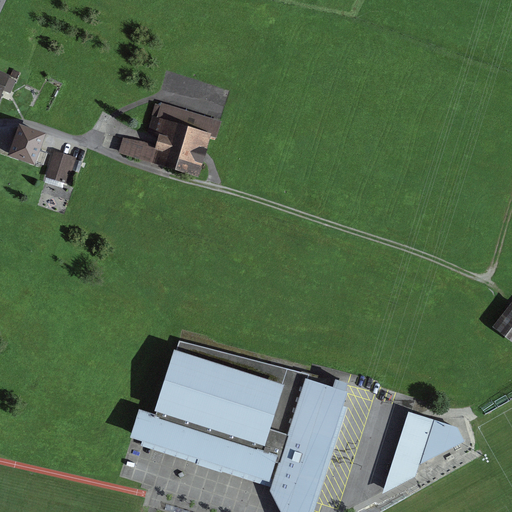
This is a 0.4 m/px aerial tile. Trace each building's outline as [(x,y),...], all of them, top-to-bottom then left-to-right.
[(20,73),(14,70),(11,76),(17,80),(20,73)] [(10,76),(0,71),(0,101),(4,91),(10,94),(16,81),(9,78),(10,76)] [(144,142),(122,138),(119,152),(199,178),(210,137),(217,138),(222,122),(161,103),(160,105),(155,104),(147,134),(159,137),(157,146),(144,142)] [(46,134),(19,124),(7,157),(35,166),(36,163),(43,165),(48,153),(41,150),(46,134)] [(77,158),(54,151),(46,177),(69,184),(77,158)] [(511,300),(492,328),(511,341),(511,300)] [(176,351),(173,350),(154,411),(157,413),(155,415),(278,454),(276,462),(279,463),(305,378),(308,379),(309,375),(180,342),(176,351)] [(308,379),(305,378),(279,463),(273,483),(270,490),(281,511),(314,511),(348,407),(342,405),(348,384),(336,380),(333,387),(308,379)] [(155,415),(139,410),(130,438),(273,483),(279,463),(276,462),(278,454),(155,415)] [(457,427),(407,412),(382,493),(416,477),(421,464),(465,442),(457,427)]
